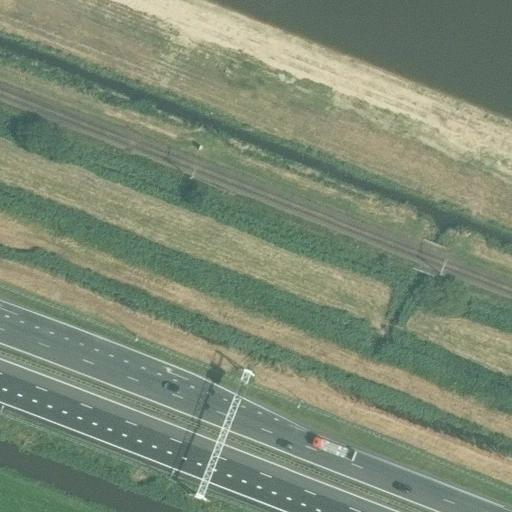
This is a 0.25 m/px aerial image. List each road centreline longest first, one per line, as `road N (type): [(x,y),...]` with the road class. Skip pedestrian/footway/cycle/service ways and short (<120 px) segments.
road 1 (trunk): [(473,511),(0,331)]
road 2 (trunk): [(0,376),(352,511)]
